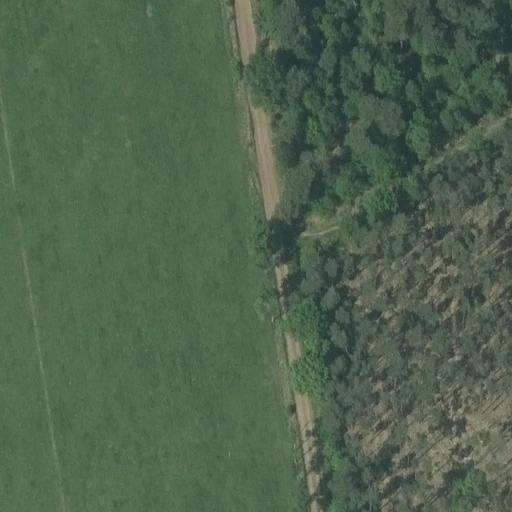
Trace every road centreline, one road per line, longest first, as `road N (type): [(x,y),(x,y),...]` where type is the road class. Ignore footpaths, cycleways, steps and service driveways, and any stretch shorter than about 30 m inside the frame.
road 1 (track): [(237,0),(315,511)]
road 2 (track): [(511,124),(276,259)]
